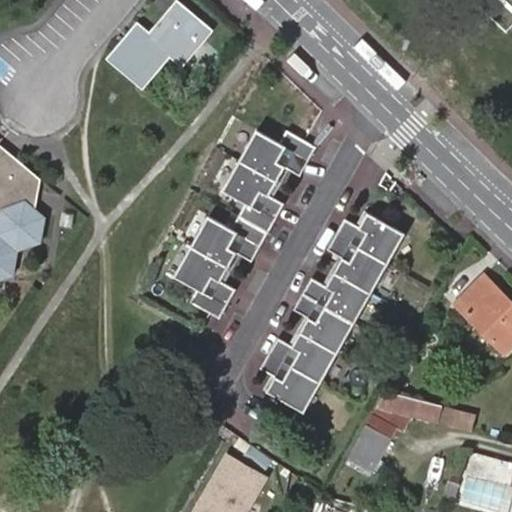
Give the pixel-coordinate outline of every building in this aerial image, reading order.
[(511,0),(500,0),(511,11),(511,0)] [(181,62),(209,30),(178,5),(148,35),(138,26),(111,57),(142,83),(169,52),(181,62)] [(280,142),(257,130),(224,189),(247,202),(233,227),(210,215),(177,274),(200,287),(191,302),(221,318),(237,289),(222,281),(238,253),(253,261),(285,203),(270,195),(285,167),(300,175),(316,146),(287,130),(280,142)] [(39,180),(0,146),(0,279),(10,276),(16,251),(39,241),(44,217),(33,206),(39,180)] [(306,412),(405,233),(368,211),(360,226),(345,218),(328,249),(343,257),(327,285),(312,277),(295,309),(310,317),(294,345),(279,337),(262,368),(277,377),(269,391),(306,412)] [(504,351),(511,343),(511,303),(484,276),(458,303),(504,351)] [(378,405),(405,412),(433,420),(437,406),(385,392),(378,405)] [(392,435),(405,412),(378,405),(367,425),(392,435)] [(433,420),(439,421),(442,409),(443,407),(437,406),(433,420)] [(442,409),(439,421),(473,430),(477,416),(453,409),(452,412),(442,409)] [(373,469),(392,435),(367,425),(348,459),(373,469)] [(229,456),(198,511),(245,511),(265,477),(229,456)]
